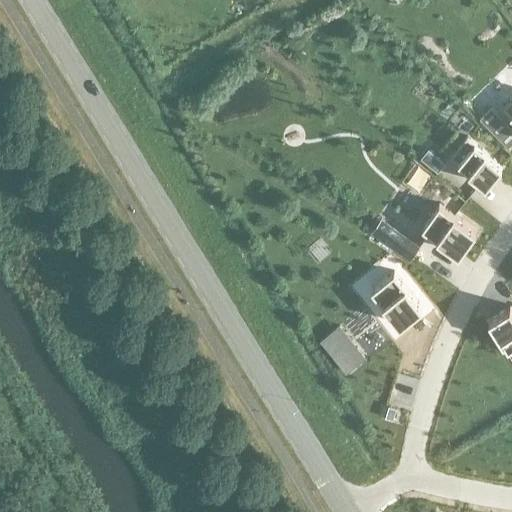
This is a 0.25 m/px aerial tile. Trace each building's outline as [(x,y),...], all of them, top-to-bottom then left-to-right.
[(511,98),(503,107),(511,115),(511,98)] [(511,127),(491,106),(479,117),(507,146),(511,141),(511,127)] [(467,135),(451,155),(486,184),(502,164),(467,135)] [(429,149),(421,158),(438,171),(445,162),(429,149)] [(439,202),(422,226),(459,252),(476,229),(439,202)] [(404,236),(396,249),(411,259),(419,246),(404,236)] [(395,270),(372,288),(400,324),(423,305),(395,270)] [(489,319),(508,348),(511,345),(511,307),(510,305),(489,319)] [(342,350),(325,361),(334,376),(351,366),(342,350)] [(396,407),(389,405),(385,416),(393,418),(396,407)]
